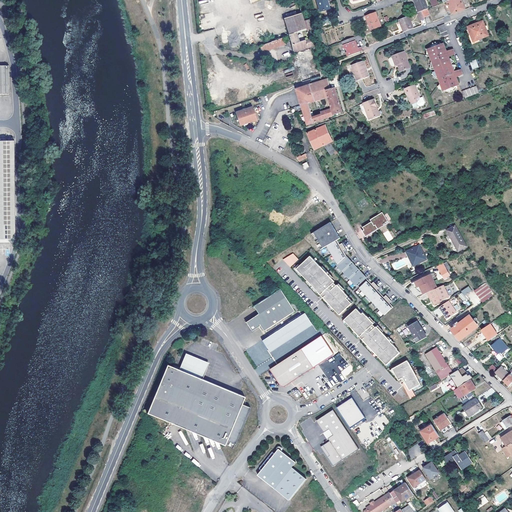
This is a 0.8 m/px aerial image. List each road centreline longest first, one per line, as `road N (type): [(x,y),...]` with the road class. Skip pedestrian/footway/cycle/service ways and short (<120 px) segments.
road 1 (residential): [(511,401),(366,259),(322,190),(246,141),(195,124)]
road 2 (secondary): [(91,511),(162,345)]
road 3 (residential): [(380,80),(371,56),(377,45),(505,0)]
road 4 (unclassified): [(0,288),(17,239),(17,123)]
road 5 (secondary): [(196,287),(202,197),(195,124)]
road 6 (secondary): [(195,124),(181,0)]
